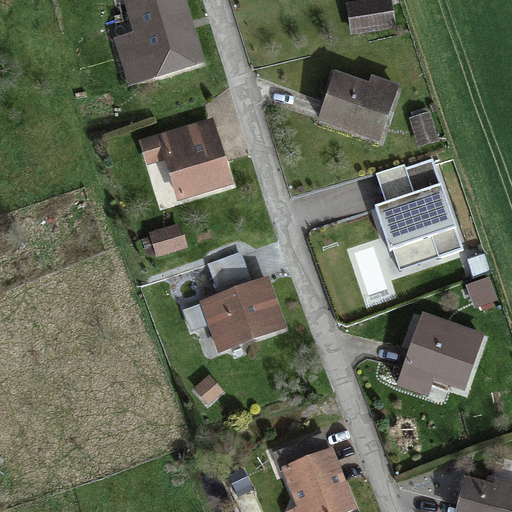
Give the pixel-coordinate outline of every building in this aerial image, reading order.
[(184,0),(123,0),(132,28),(112,34),(128,88),(204,65),(184,0)] [(391,6),(345,9),(347,37),(392,34),(391,6)] [(333,80),(318,123),(379,144),(396,92),(371,84),(368,92),(333,80)] [(426,119),(410,123),(415,142),(431,137),(426,119)] [(212,123),(144,141),(150,164),(165,160),(175,196),(228,182),(212,123)] [(461,250),(431,160),(378,177),(387,205),(379,207),(399,270),(461,250)] [(180,224),(151,232),(157,254),(186,245),(180,224)] [(488,277),(466,285),(474,307),(496,299),(488,277)] [(268,282),(193,306),(199,324),(209,321),(217,347),(283,327),(268,282)] [(425,377),(463,387),(477,338),(453,332),(451,339),(416,329),(401,382),(422,388),(425,377)] [(343,511),(354,508),(333,455),(289,472),(303,510),(298,511),(343,511)] [(511,511),(511,497),(463,485),(456,511),(511,511)]
